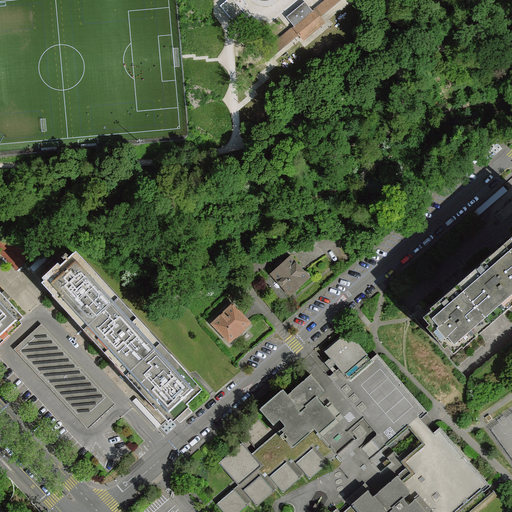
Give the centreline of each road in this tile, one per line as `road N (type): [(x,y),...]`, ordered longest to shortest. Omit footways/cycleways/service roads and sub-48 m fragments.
road 1 (residential): [(511,158),(154,465)]
road 2 (tertiary): [(99,511),(0,405)]
